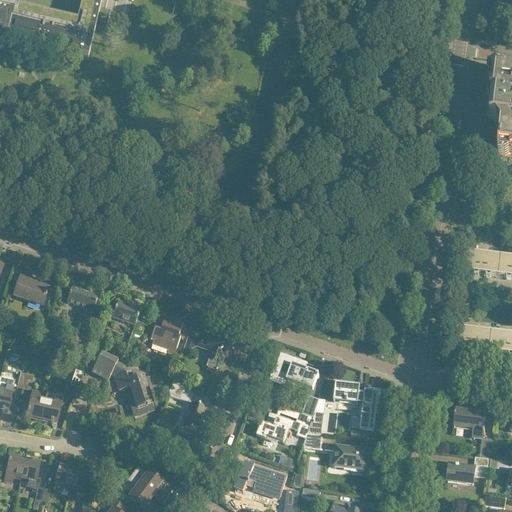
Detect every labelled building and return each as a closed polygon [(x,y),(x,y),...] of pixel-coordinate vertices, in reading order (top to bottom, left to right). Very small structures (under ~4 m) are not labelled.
[(0,0),(0,38),(11,41),(11,40),(44,48),(70,55),(87,59),(101,0),(0,0)] [(511,75),(488,73),(485,97),(488,97),(485,120),(500,122),(502,125),(498,158),(511,159),(511,75)] [(498,279),(500,259),(467,255),(465,274),(498,279)] [(511,280),(511,260),(500,259),(498,279),(511,280)] [(15,267),(10,280),(18,283),(13,297),(28,303),(29,301),(42,305),(45,297),(48,290),(34,285),(33,287),(29,286),(33,273),(23,270),(23,271),(15,268),(15,267)] [(71,289),(66,304),(84,310),(85,310),(82,318),(86,319),(82,331),(96,335),(100,323),(90,320),(98,296),(90,293),(89,295),(71,289)] [(117,303),(112,319),(134,326),(129,341),(131,342),(128,349),(136,352),(145,325),(136,322),(140,310),(132,308),(132,307),(131,307),(129,307),(130,306),(129,306),(129,307),(117,303)] [(154,330),(150,341),(153,342),(151,346),(168,352),(167,354),(173,357),(180,339),(178,338),(182,325),(175,323),(174,327),(163,323),(160,332),(154,330)] [(187,341),(181,356),(187,359),(190,351),(197,348),(209,352),(206,361),(207,361),(205,366),(207,370),(214,372),(217,370),(219,365),(220,366),(223,356),(226,357),(231,342),(208,334),(208,335),(205,334),(205,333),(197,330),(191,328),(187,341)] [(456,350),(456,351),(489,355),(492,335),(458,331),(456,350)] [(489,355),(511,357),(511,337),(492,335),(489,355)] [(101,354),(91,374),(92,374),(108,382),(109,379),(111,376),(115,378),(119,392),(129,389),(137,410),(140,418),(154,413),(152,406),(153,406),(148,393),(148,392),(146,386),(143,377),(142,377),(133,380),(131,374),(128,375),(127,372),(124,371),(115,366),(117,362),(118,362),(117,361),(117,362),(102,354),(101,354)] [(305,369),(307,363),(281,354),(275,371),(273,370),(269,382),(284,387),(286,381),(296,384),(296,382),(314,388),(317,378),(318,379),(319,376),(318,376),(319,374),(305,369)] [(20,374),(16,390),(23,391),(26,376),(20,374)] [(26,376),(23,391),(30,393),(33,377),(26,376)] [(0,378),(0,411),(1,412),(4,413),(4,412),(7,413),(13,389),(15,382),(13,381),(13,380),(2,377),(2,379),(0,378)] [(336,384),(334,401),(358,404),(358,405),(360,405),(359,412),(354,412),(352,429),(360,430),(360,432),(364,432),(374,433),(376,416),(378,404),(379,394),(365,392),(364,395),(359,394),(360,387),(336,384)] [(172,385),(167,397),(180,401),(184,389),(172,385)] [(70,386),(65,401),(71,404),(77,389),(70,386)] [(28,414),(27,418),(42,421),(46,403),(38,401),(39,395),(33,393),(28,411),(27,414),(28,414)] [(308,397),(302,415),(313,419),(315,413),(319,401),(308,397)] [(46,403),(42,421),(50,423),(52,424),(53,423),(56,424),(62,400),(55,398),(54,404),(46,403)] [(175,438),(171,450),(191,457),(192,457),(201,433),(200,432),(199,434),(196,433),(197,431),(202,418),(205,419),(208,410),(191,404),(184,402),(183,403),(181,410),(188,412),(178,439),(175,438)] [(476,413),(456,411),(456,415),(455,415),(455,417),(456,417),(454,428),(473,430),(472,439),(482,440),(483,440),(484,435),(485,432),(484,432),(486,412),(476,410),(476,413)] [(313,419),(307,436),(321,437),(323,414),(315,413),(313,419)] [(262,423),(257,438),(265,441),(266,438),(278,442),(284,444),(289,429),(298,433),(296,437),(306,440),(307,436),(313,419),(302,415),(302,416),(299,425),(277,417),(270,414),(266,425),(262,423)] [(351,432),(351,439),(370,441),(371,434),(351,432)] [(306,440),(303,449),(321,451),(322,438),(321,437),(307,436),(306,440)] [(482,440),(480,459),(480,460),(490,461),(493,442),(483,440),(482,440)] [(153,447),(150,455),(156,457),(159,449),(153,447)] [(337,449),(334,468),(366,472),(368,453),(337,449)] [(9,464),(5,482),(12,484),(13,478),(20,479),(25,461),(10,458),(9,462),(8,464),(9,464)] [(289,459),(286,467),(294,470),(297,462),(289,459)] [(449,467),(447,482),(473,486),(474,478),(488,480),(490,461),(480,460),(480,459),(475,459),(474,470),(449,467)] [(20,479),(19,485),(33,488),(32,493),(36,494),(32,511),(33,511),(38,511),(41,503),(44,489),(38,488),(40,480),(40,481),(36,480),(39,465),(33,463),(31,462),(31,463),(25,461),(20,479)] [(499,462),(498,470),(510,471),(507,489),(511,489),(511,463),(509,463),(499,462)] [(246,463),(234,490),(243,494),(246,486),(248,482),(256,485),(255,489),(255,490),(280,498),(287,478),(255,467),(246,463)] [(58,474),(53,493),(60,494),(61,492),(69,494),(69,491),(74,471),(59,468),(58,471),(57,474),(58,474)] [(137,470),(131,479),(139,484),(138,485),(140,486),(131,499),(137,503),(144,509),(153,497),(154,496),(152,494),(155,490),(165,498),(171,489),(156,478),(159,474),(151,468),(148,472),(148,473),(146,475),(146,476),(138,470),(137,470)] [(74,471),(69,491),(77,493),(76,498),(84,500),(81,511),(89,511),(96,487),(90,485),(89,488),(85,487),(88,474),(82,473),(82,472),(80,472),(74,471)] [(44,489),(41,503),(47,504),(50,491),(44,489)] [(303,491),(302,499),(320,501),(320,493),(303,491)] [(486,497),(485,508),(505,510),(506,499),(486,497)] [(123,511),(125,510),(112,500),(105,510),(108,511),(123,511)]
